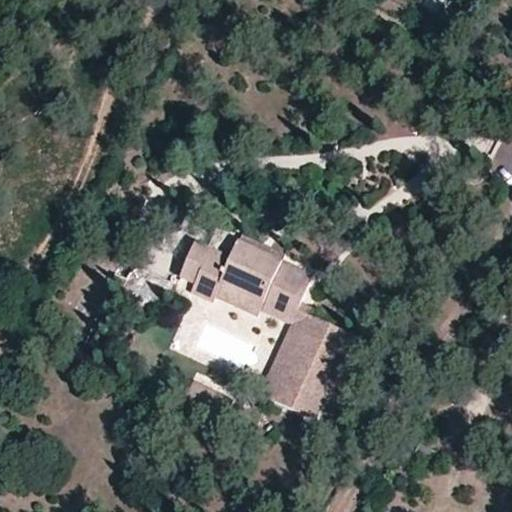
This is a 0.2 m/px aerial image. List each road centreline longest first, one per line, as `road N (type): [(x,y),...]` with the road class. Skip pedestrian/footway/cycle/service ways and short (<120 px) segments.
road 1 (track): [(165,0),(0,307)]
road 2 (track): [(511,210),(343,511)]
